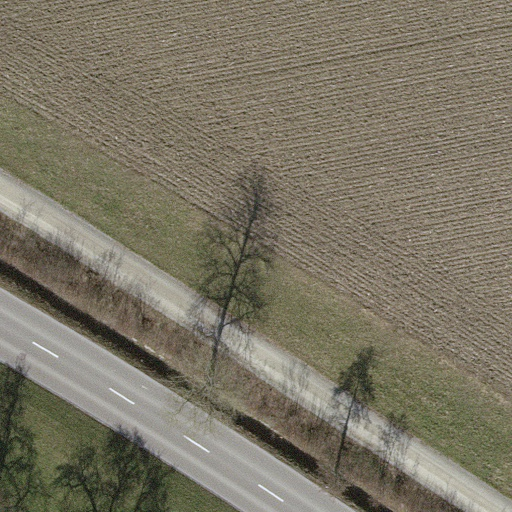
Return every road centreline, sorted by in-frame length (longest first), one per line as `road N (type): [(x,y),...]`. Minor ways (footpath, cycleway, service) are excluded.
road 1 (track): [(485,511),(0,182)]
road 2 (secondary): [(0,326),(297,511)]
